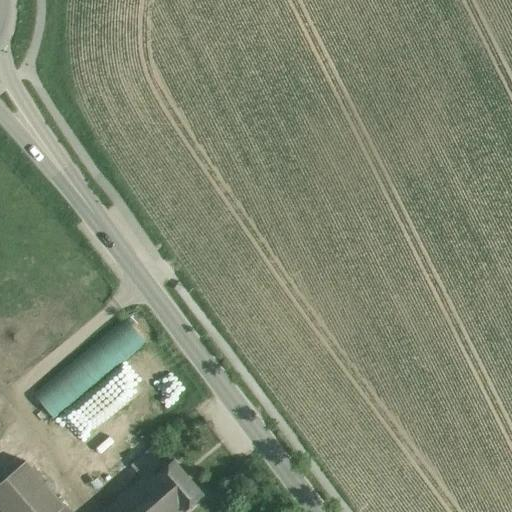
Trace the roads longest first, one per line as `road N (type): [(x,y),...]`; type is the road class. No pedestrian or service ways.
road 1 (tertiary): [(68,181),(321,511)]
road 2 (tertiary): [(68,181),(0,58)]
